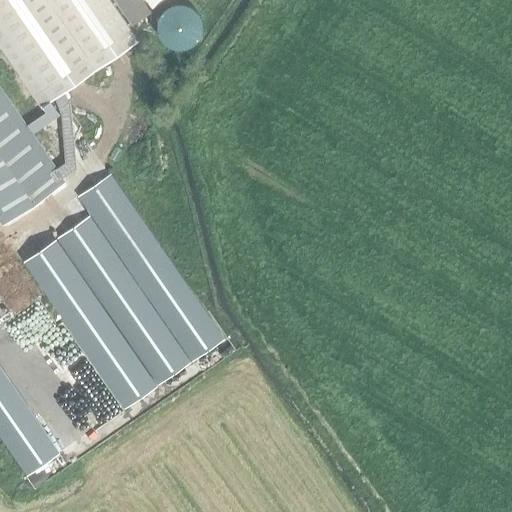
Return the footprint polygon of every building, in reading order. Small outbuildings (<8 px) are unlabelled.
[(140,45),(109,0),(0,0),(0,51),(42,113),(140,45)] [(143,0),(150,9),(163,0),(143,0)] [(161,41),(167,46),(174,49),(182,49),(189,46),(195,41),(199,35),(201,27),(200,19),(196,12),(190,7),(183,4),(175,4),(167,7),(161,12),(157,18),(156,26),(157,34),(161,41)] [(0,219),(4,225),(63,184),(0,91),(0,219)] [(94,185),(79,195),(193,361),(222,341),(70,120),(55,130),(94,185)] [(189,364),(75,198),(46,219),(160,384),(189,364)] [(155,387),(41,222),(12,242),(126,407),(155,387)] [(0,370),(0,433),(28,474),(58,454),(0,370)]
